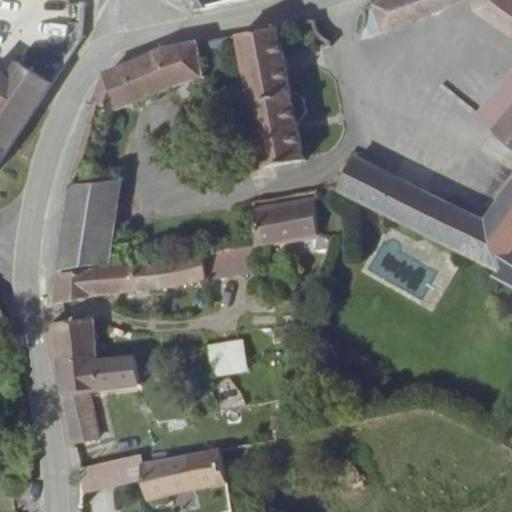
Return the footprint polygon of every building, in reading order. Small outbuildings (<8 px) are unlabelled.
[(193,0),(200,10),(247,0),(193,0)] [(511,0),(385,0),(366,7),(367,19),(364,27),(358,34),(356,37),(358,41),(382,34),(472,0),(473,0),(478,11),(511,36),(511,112),(496,133),(511,145),(511,184),(487,220),(360,157),(360,159),(344,190),(498,268),(495,273),(511,282),(511,0)] [(320,29),(317,19),(301,23),(310,51),(340,44),(339,40),(332,39),(325,35),(320,29)] [(294,94),(280,28),(241,35),(267,165),(268,166),(307,158),(299,120),(305,117),(310,111),(308,99),(300,93),(294,94)] [(203,55),(226,50),(223,38),(199,42),(203,55)] [(181,45),(165,48),(108,72),(98,101),(117,113),(196,78),(209,73),(203,55),(199,42),(181,45)] [(0,167),(56,83),(19,61),(9,76),(0,90),(0,167)] [(0,90),(9,76),(2,71),(0,70),(0,90)] [(211,79),(209,73),(196,78),(199,84),(211,79)] [(496,133),(511,112),(511,77),(478,119),(496,133)] [(124,184),(78,176),(72,206),(64,270),(109,263),(124,184)] [(316,230),(318,198),(319,195),(260,204),(265,239),(316,230)] [(259,264),(255,241),(203,250),(206,273),(256,264),(259,264)] [(385,245),(370,269),(418,298),(433,275),(385,245)] [(206,273),(203,250),(154,258),(160,288),(207,277),(206,273)] [(60,306),(96,300),(160,288),(154,258),(109,266),(63,274),(62,290),(60,306)] [(63,360),(101,358),(103,358),(100,322),(61,323),(63,345),(63,360)] [(299,323),(275,324),(273,337),(295,335),(299,323)] [(213,376),(249,373),(246,340),(210,343),(213,376)] [(121,384),(141,379),(139,355),(118,359),(121,384)] [(118,359),(102,363),(101,358),(63,360),(65,391),(63,391),(64,398),(66,399),(74,433),(76,442),(103,435),(92,389),(121,384),(118,359)] [(229,483),(223,452),(222,449),(146,466),(144,466),(150,500),(229,483)]
